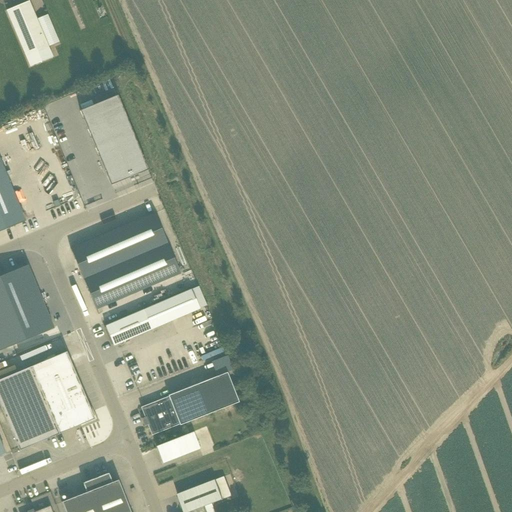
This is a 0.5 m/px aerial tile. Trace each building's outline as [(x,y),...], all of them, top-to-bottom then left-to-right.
[(29,1),(6,11),(26,58),(49,48),(29,1)] [(80,111),(110,185),(148,170),(117,95),(80,111)] [(0,230),(24,221),(0,162),(0,230)] [(180,274),(154,213),(70,249),(96,310),(180,274)] [(0,350),(54,329),(27,265),(0,276),(0,350)] [(40,291),(43,302),(52,299),(50,289),(40,291)] [(152,330),(143,310),(105,326),(114,346),(152,330)] [(94,419),(66,352),(0,379),(0,406),(19,451),(85,423),(94,419)] [(168,397),(141,407),(145,418),(142,419),(143,420),(143,419),(145,425),(145,426),(147,425),(151,435),(179,425),(180,426),(239,403),(227,373),(168,396),(168,397)] [(163,463),(200,449),(193,432),(156,447),(163,463)] [(38,460),(40,464),(45,462),(45,463),(56,460),(54,454),(38,460)] [(108,473),(82,483),(86,493),(62,502),(65,511),(130,511),(118,480),(112,482),(108,473)] [(206,511),(205,507),(223,500),(215,480),(177,495),(183,511),(206,511)]
